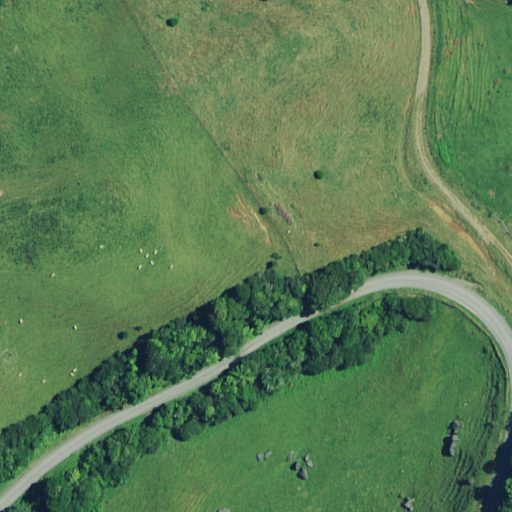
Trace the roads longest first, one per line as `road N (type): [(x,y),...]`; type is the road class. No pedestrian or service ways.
road 1 (unclassified): [(0,494),(107,408),(376,279),(431,272),(481,287),(511,339)]
road 2 (unclassified): [(511,383),(480,511)]
